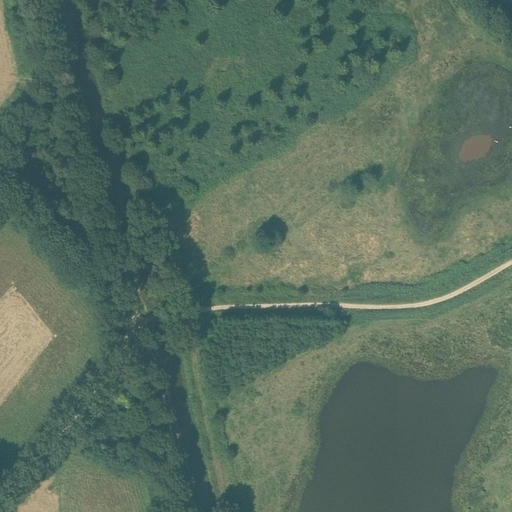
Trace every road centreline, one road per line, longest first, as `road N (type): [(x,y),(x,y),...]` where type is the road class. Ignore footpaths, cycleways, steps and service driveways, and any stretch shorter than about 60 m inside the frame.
road 1 (track): [(511,263),(448,299),(407,309),(222,307),(138,323)]
road 2 (track): [(138,323),(115,365),(0,501)]
road 3 (track): [(195,310),(197,382),(229,511)]
